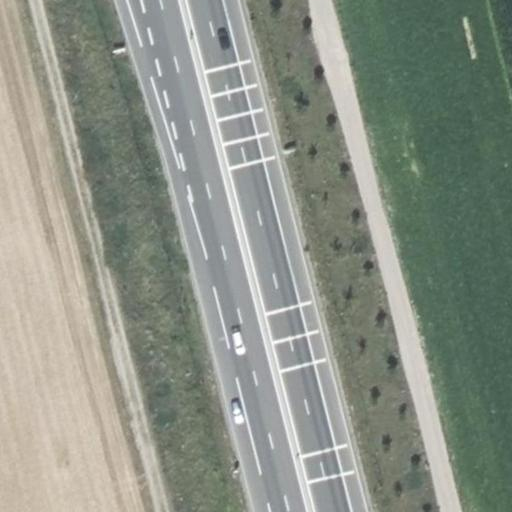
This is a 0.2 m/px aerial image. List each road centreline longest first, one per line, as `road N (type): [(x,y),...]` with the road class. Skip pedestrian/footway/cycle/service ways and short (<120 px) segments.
road 1 (trunk): [(334,511),(205,0)]
road 2 (track): [(162,511),(33,0)]
road 3 (track): [(453,511),(324,0)]
road 4 (trunk): [(162,6),(289,511)]
